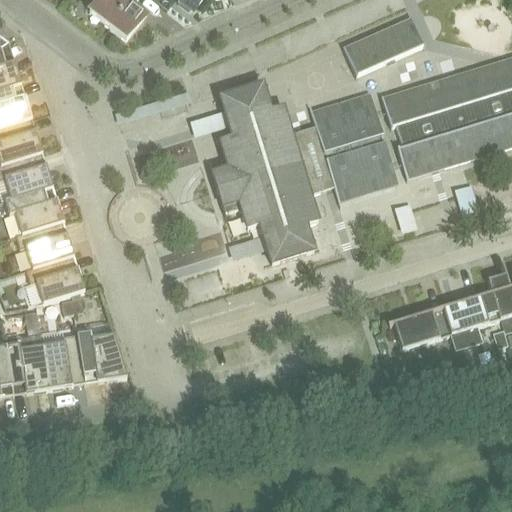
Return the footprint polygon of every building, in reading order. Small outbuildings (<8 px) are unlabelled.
[(138,0),(101,0),(89,16),(125,44),(146,17),(133,7),(138,0)] [(175,0),(180,3),(177,6),(188,15),(191,11),(194,14),(204,0),(175,0)] [(425,51),(411,21),(342,52),(355,82),(425,51)] [(0,95),(16,90),(16,91),(21,90),(17,75),(12,76),(4,51),(9,48),(8,48),(0,53),(0,95)] [(406,185),(408,184),(406,178),(442,167),(443,171),(443,172),(511,151),(511,67),(496,73),(495,69),(496,69),(495,67),(383,102),(382,101),(381,102),(390,133),(392,133),(392,132),(395,131),(401,152),(398,153),(398,152),(396,153),(406,185)] [(276,268),(313,256),(305,230),(318,226),(309,199),(334,192),(338,206),(396,188),(369,99),(311,117),(315,131),(291,139),(282,112),(270,116),(262,89),(224,101),(237,141),(220,146),(225,161),(222,167),(210,171),(224,218),(236,214),(242,218),(247,233),(263,228),(276,268)] [(22,111),(16,91),(16,90),(0,95),(0,132),(27,125),(32,124),(27,109),(22,111)] [(33,145),(27,125),(0,132),(0,169),(0,170),(37,159),(37,160),(42,158),(38,144),(33,145)] [(43,180),(37,160),(37,159),(0,170),(0,169),(0,185),(4,184),(10,204),(11,205),(48,194),(53,193),(48,178),(43,180)] [(463,216),(475,212),(469,193),(457,197),(463,216)] [(54,214),(48,194),(11,205),(10,204),(5,206),(9,220),(15,218),(21,239),(58,228),(58,229),(63,227),(59,212),(54,214)] [(408,212),(397,215),(403,235),(414,231),(408,212)] [(64,248),(58,229),(58,228),(21,239),(15,240),(20,254),(25,253),(32,273),(32,274),(69,263),(74,262),(69,247),(64,248)] [(75,283),(69,263),(32,274),(32,273),(26,275),(30,289),(36,287),(42,309),(84,296),(80,281),(75,283)] [(500,324),(511,320),(511,285),(508,287),(506,279),(488,285),(500,324)] [(479,331),(500,324),(488,285),(487,285),(491,298),(443,313),(451,339),(456,356),(484,347),(479,331)] [(71,305),(73,318),(83,317),(81,303),(71,305)] [(64,320),(73,318),(71,305),(62,306),(64,320)] [(401,355),(451,339),(443,313),(393,328),(401,355)] [(26,329),(38,327),(37,317),(24,319),(26,329)] [(498,353),(508,350),(506,344),(503,335),(493,338),(498,353)] [(77,339),(84,389),(85,389),(84,383),(105,380),(105,385),(127,382),(114,340),(91,343),(91,337),(77,339)] [(84,389),(77,339),(63,342),(64,348),(42,351),(49,394),(63,392),(63,387),(83,384),(84,389)] [(49,394),(42,351),(20,354),(19,349),(5,351),(13,400),(14,400),(13,395),(33,391),(34,397),(49,394)] [(13,400),(5,351),(0,351),(0,396),(12,395),(13,400)]
